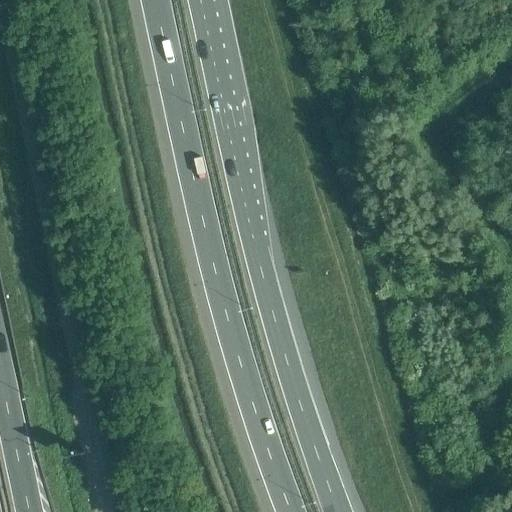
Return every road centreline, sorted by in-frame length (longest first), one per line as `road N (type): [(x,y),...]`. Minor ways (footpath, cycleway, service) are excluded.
road 1 (unknown): [(416,511),(267,0)]
road 2 (motorway): [(337,511),(275,324),(199,0)]
road 3 (motorway): [(155,0),(218,282),(290,511)]
road 4 (motorway): [(29,511),(0,373)]
